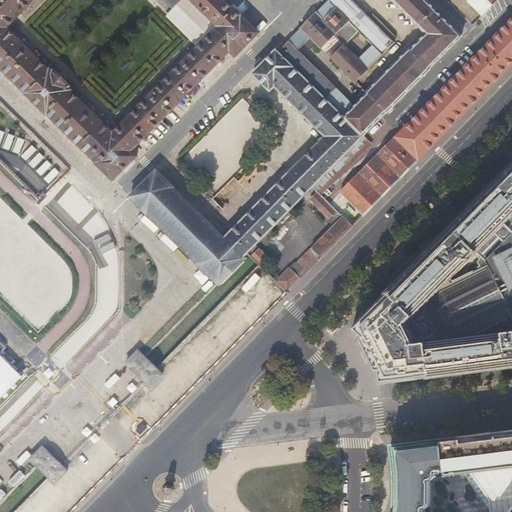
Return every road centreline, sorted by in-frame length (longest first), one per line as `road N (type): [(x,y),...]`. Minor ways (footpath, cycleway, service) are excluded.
road 1 (tertiary): [(278,336),(511,98)]
road 2 (unknown): [(451,0),(465,24),(459,43),(339,166)]
road 3 (residential): [(511,398),(344,420)]
road 4 (residential): [(344,420),(180,436)]
road 5 (tertiary): [(180,436),(278,336)]
